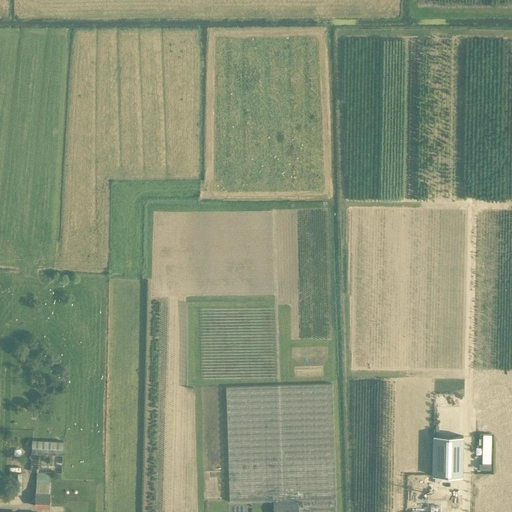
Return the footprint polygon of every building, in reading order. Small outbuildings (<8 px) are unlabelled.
[(229,502),(273,501),(273,511),(335,511),(331,383),(225,386),(229,502)] [(432,476),(462,477),(463,437),(434,436),(432,476)] [(31,439),(29,472),(61,474),(63,441),(31,439)] [(20,493),(21,471),(9,471),(8,492),(20,493)] [(35,485),(35,491),(34,507),(49,508),(49,492),(50,473),(36,473),(36,480),(35,480),(34,485),(35,485)]
